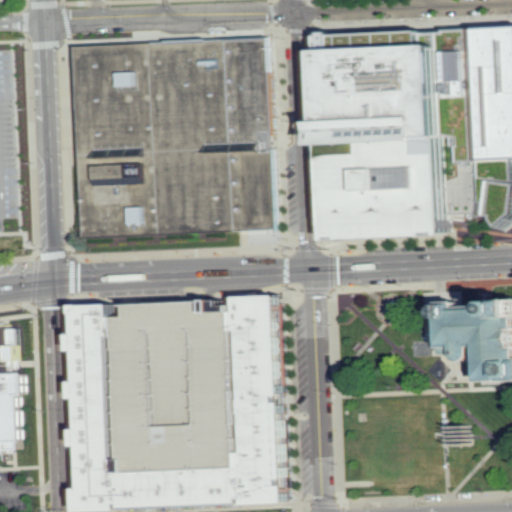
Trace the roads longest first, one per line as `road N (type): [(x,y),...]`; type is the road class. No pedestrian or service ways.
road 1 (primary): [(511,258),(56,282)]
road 2 (secondary): [(56,282),(44,0)]
road 3 (residential): [(310,270),(296,13)]
road 4 (residential): [(296,13),(45,26)]
road 5 (residential): [(318,511),(310,270)]
road 6 (secondary): [(65,511),(56,282)]
road 7 (residential): [(296,13),(511,5)]
